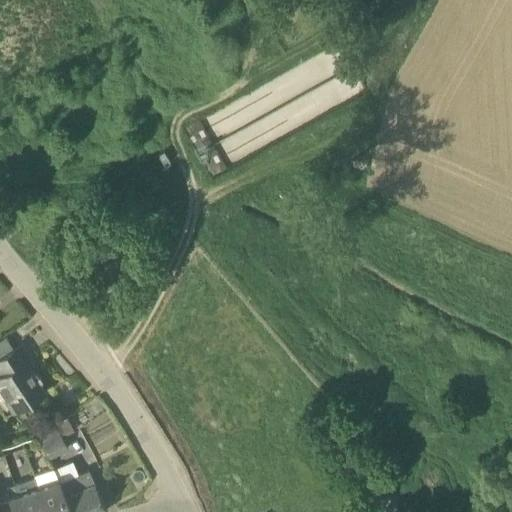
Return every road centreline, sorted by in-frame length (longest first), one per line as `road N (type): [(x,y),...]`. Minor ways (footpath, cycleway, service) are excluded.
road 1 (track): [(394,0),(376,37),(337,31),(176,121),(195,190),(187,239),(106,372)]
road 2 (residential): [(181,504),(106,372),(0,251)]
road 3 (track): [(195,190),(236,181),(358,124)]
